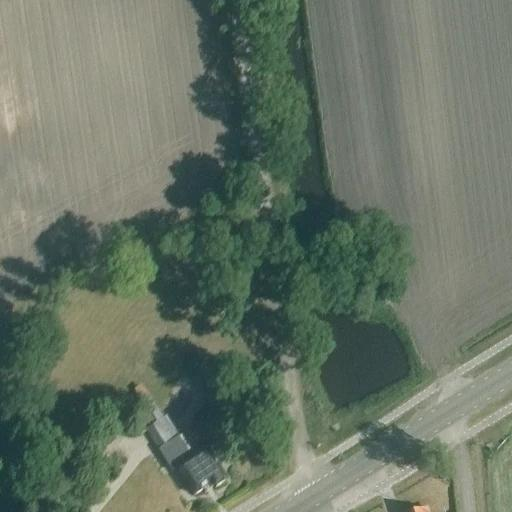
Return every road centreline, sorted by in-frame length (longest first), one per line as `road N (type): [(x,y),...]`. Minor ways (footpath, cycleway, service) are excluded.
road 1 (unclassified): [(312,498),(239,0)]
road 2 (primary): [(312,498),(457,409)]
